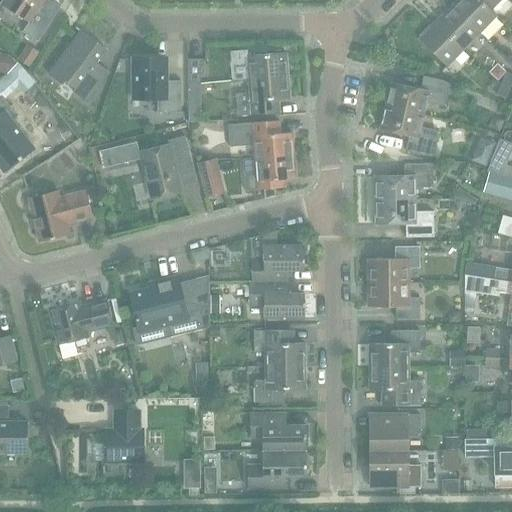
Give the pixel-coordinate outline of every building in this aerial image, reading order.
[(37,10),(43,0),(2,0),(1,3),(28,21),(22,31),(37,41),(51,19),(37,10)] [(495,15),(490,9),(479,0),(457,0),(452,5),(479,32),(495,15)] [(479,0),(490,9),(498,0),(479,0)] [(452,5),(435,22),(462,48),(479,32),(452,5)] [(446,65),(462,48),(435,22),(419,39),(446,65)] [(95,62),(105,48),(76,27),(75,28),(79,31),(48,73),(61,83),(64,79),(75,87),(72,91),(86,102),(109,72),(95,62)] [(37,52),(27,45),(18,59),(29,65),(37,52)] [(231,80),(248,78),(287,75),(285,52),(246,55),(246,50),(228,51),(231,80)] [(0,52),(0,72),(6,74),(17,62),(9,55),(0,52)] [(166,57),(132,57),(132,99),(156,99),(157,112),(180,112),(180,80),(166,80),(166,57)] [(187,82),(200,83),(200,59),(188,58),(187,82)] [(511,74),(507,72),(501,83),(509,87),(511,81),(511,74)] [(287,75),(248,78),(249,92),(235,93),(237,115),(279,112),(277,99),(289,98),(287,75)] [(390,82),(385,105),(423,114),(426,102),(444,106),(450,84),(442,80),(422,75),(419,89),(390,82)] [(509,87),(501,83),(496,95),(504,98),(509,87)] [(0,160),(6,169),(33,148),(10,119),(16,114),(0,93),(0,160)] [(423,114),(385,105),(380,128),(408,135),(405,150),(433,156),(439,130),(420,126),(423,114)] [(252,144),(253,158),(293,155),(291,132),(280,133),(279,120),(227,124),(229,146),(252,144)] [(168,144),(139,152),(150,198),(181,190),(175,165),(190,162),(184,136),(167,140),(168,144)] [(293,155),(253,158),(255,172),(243,172),(245,190),(284,187),(283,179),(295,178),(293,155)] [(207,197),(223,193),(214,158),(198,162),(207,197)] [(375,199),(414,199),(414,187),(432,186),(432,163),(404,163),(404,175),(375,176),(375,199)] [(511,178),(488,172),(482,191),(511,199),(511,178)] [(58,191),(27,198),(38,241),(69,233),(67,224),(91,218),(84,190),(59,196),(58,191)] [(414,199),(375,199),(375,223),(405,222),(405,237),(433,236),(433,211),(414,211),(414,199)] [(511,236),(511,217),(502,215),(497,232),(511,236)] [(251,259),(251,281),(287,281),(287,270),(303,270),(303,244),(263,245),(263,259),(251,259)] [(367,258),(367,282),(408,282),(408,267),(419,267),(419,246),(394,246),(395,258),(367,258)] [(464,275),(511,282),(511,277),(507,276),(508,272),(495,270),(495,266),(466,262),(464,275)] [(511,282),(480,277),(464,275),(464,291),(498,296),(499,291),(511,292),(509,305),(511,305),(511,316),(511,317),(511,282)] [(165,321),(166,326),(188,320),(177,276),(155,281),(156,286),(129,293),(137,328),(165,321)] [(251,281),(248,282),(248,305),(263,305),(263,319),(304,318),(304,293),(287,293),(287,281),(251,281)] [(408,282),(367,282),(368,306),(395,306),(395,318),(419,318),(419,297),(408,297),(408,282)] [(78,300),(49,308),(58,343),(62,358),(77,354),(73,340),(87,336),(86,331),(112,324),(106,300),(80,306),(78,300)] [(265,352),(265,366),(304,366),(304,342),(282,343),(282,330),(253,330),(253,352),(265,352)] [(369,366),(408,366),(408,352),(419,352),(419,330),(390,330),(390,343),(368,343),(369,366)] [(0,363),(15,359),(9,335),(0,337),(0,363)] [(485,348),(485,357),(499,357),(499,349),(485,348)] [(498,366),(499,357),(485,357),(485,366),(498,366)] [(305,389),(304,366),(265,366),(265,380),(254,380),(254,402),(283,402),(283,389),(305,389)] [(408,366),(369,366),(369,390),(391,389),(391,404),(420,404),(420,380),(408,380),(408,366)] [(511,399),(511,400),(496,400),(496,410),(511,410),(511,424),(511,399)] [(8,404),(0,404),(0,451),(26,452),(26,421),(8,421),(8,404)] [(104,429),(104,462),(143,461),(143,429),(139,429),(139,410),(114,410),(114,429),(104,429)] [(261,437),(262,450),(305,450),(305,424),(286,425),(285,413),(249,413),(250,437),(261,437)] [(369,450),(407,450),(407,436),(420,435),(420,414),(369,414),(369,450)] [(482,429),(482,438),(504,437),(503,429),(482,429)] [(511,438),(482,439),(482,457),(494,456),(495,487),(511,486),(511,438)] [(305,450),(262,450),(262,464),(247,464),(247,488),(286,488),(286,476),(305,476),(305,450)] [(407,464),(407,450),(369,450),(370,486),(420,486),(420,464),(407,464)]
